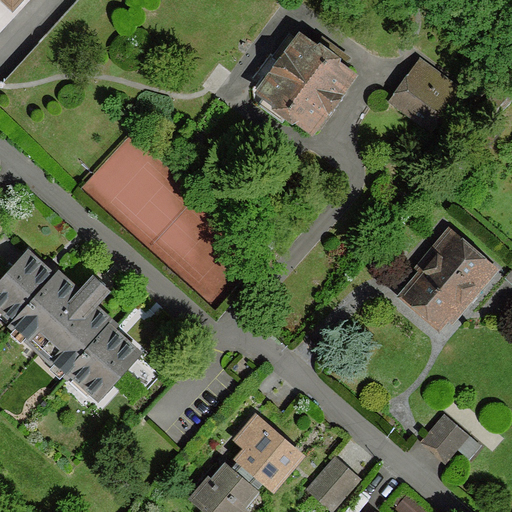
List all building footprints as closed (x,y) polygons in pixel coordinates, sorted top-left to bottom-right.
[(4,0),(13,8),(20,0),(4,0)] [(264,77),(294,38),(291,36),(275,56),(272,53),(258,72),(264,77)] [(313,52),(294,38),(264,77),(258,85),(291,110),(310,125),(346,76),(340,72),(313,52)] [(324,39),(313,52),(340,72),(350,59),(324,39)] [(459,93),(420,64),(396,100),(434,128),(459,93)] [(511,100),(511,85),(508,82),(482,111),(493,121),(511,100)] [(291,110),(258,85),(255,90),(256,101),(283,121),(291,110)] [(495,271),(451,234),(420,270),(424,273),(404,297),(440,329),(460,304),(464,307),(495,271)] [(0,287),(0,306),(18,323),(56,281),(29,256),(0,287)] [(114,326),(60,277),(56,281),(18,323),(31,334),(28,338),(43,352),(57,364),(60,360),(72,371),(111,330),(114,326)] [(111,330),(72,371),(100,397),(138,355),(111,330)] [(468,436),(446,417),(427,439),(448,458),(468,436)] [(297,457),(258,423),(241,442),(251,451),(242,461),(266,482),(272,487),(297,457)] [(232,469),(258,491),(266,482),(242,461),(239,459),(232,469)] [(359,480),(336,459),(309,490),(333,510),(359,480)] [(232,469),(224,463),(194,499),(209,511),(244,511),(260,493),(258,491),(232,469)]
